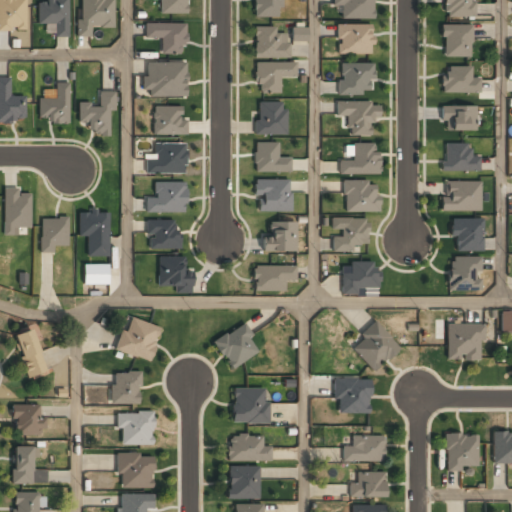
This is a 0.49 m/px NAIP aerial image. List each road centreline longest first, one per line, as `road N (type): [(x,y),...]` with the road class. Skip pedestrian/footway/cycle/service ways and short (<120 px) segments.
road 1 (residential): [(223,0),(222,240)]
road 2 (residential): [(409,0),(409,238)]
road 3 (residential): [(189,382),(189,511)]
